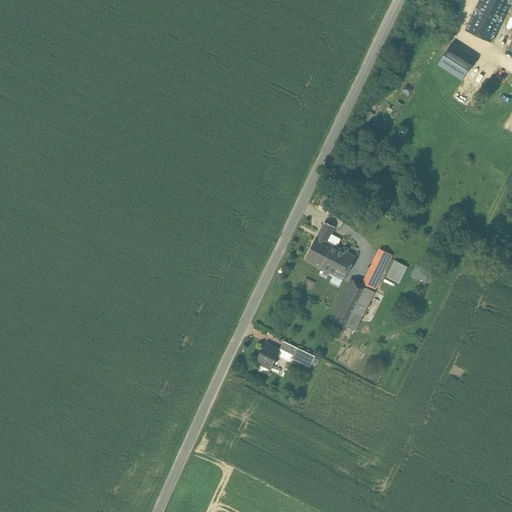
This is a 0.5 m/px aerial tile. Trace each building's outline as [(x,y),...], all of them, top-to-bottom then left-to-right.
[(479,0),(466,30),(491,43),(510,4),(511,0),(479,0)] [(476,59),(452,43),(443,57),(468,72),(476,59)] [(371,107),(364,118),(368,121),(375,110),(371,107)] [(336,202),(325,196),(320,205),(331,211),(336,202)] [(325,222),(303,259),(319,268),(332,245),(339,249),(340,247),(338,246),(339,245),(328,239),(335,227),(325,222)] [(339,249),(332,245),(319,268),(342,281),(356,258),(339,249)] [(380,252),(362,287),(374,293),(392,257),(380,252)] [(385,277),(400,284),(408,266),(394,259),(385,277)] [(430,273),(416,266),(411,277),(425,284),(430,273)] [(362,287),(350,281),(330,320),(354,332),(374,293),(362,287)] [(297,348),(283,341),(280,348),(293,355),(297,348)] [(280,352),(265,345),(258,360),(264,363),(263,365),(271,369),(280,352)] [(315,357),(297,348),(293,355),(292,359),(310,367),(315,357)]
